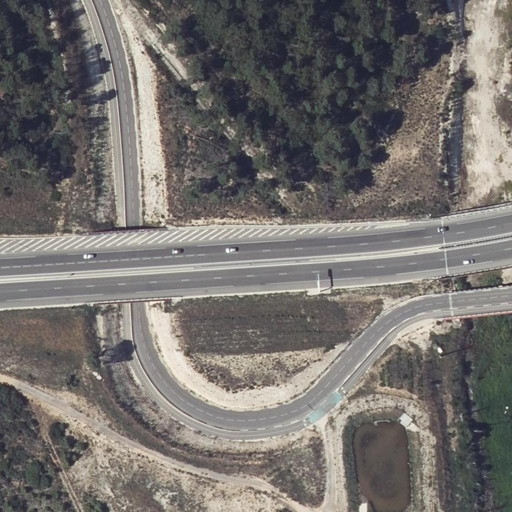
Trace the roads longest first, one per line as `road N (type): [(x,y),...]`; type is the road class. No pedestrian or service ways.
road 1 (tertiary): [(511,295),(409,308),(312,400),(288,412),(229,419),(188,403),(161,379),(145,339),(123,77),(100,0)]
road 2 (trunk): [(511,223),(367,243),(0,267)]
road 3 (trunk): [(0,292),(372,267),(511,248)]
road 4 (track): [(307,511),(267,487),(153,455),(0,377)]
road 5 (track): [(312,400),(327,431),(324,511)]
